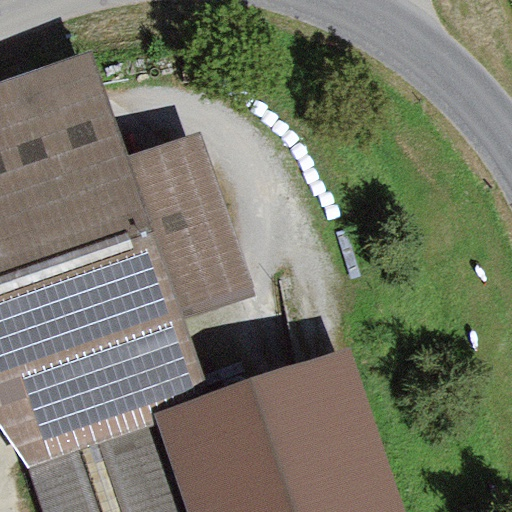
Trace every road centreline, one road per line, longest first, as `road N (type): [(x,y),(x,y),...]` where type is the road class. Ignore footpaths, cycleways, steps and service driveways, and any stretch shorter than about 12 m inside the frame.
road 1 (unknown): [(398,511),(334,313),(296,228),(263,194),(211,162),(149,151),(73,158)]
road 2 (unclassified): [(511,161),(463,88),(364,15),(330,0)]
